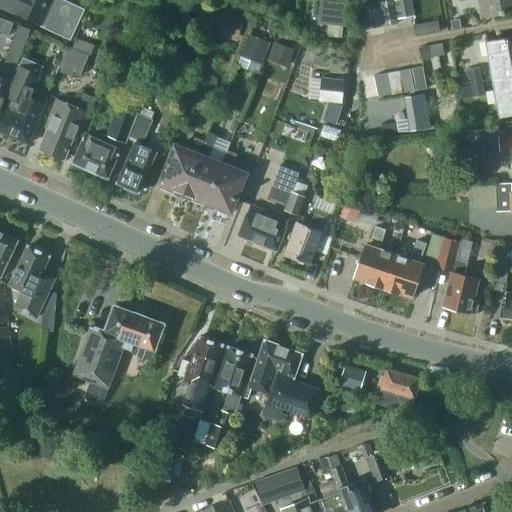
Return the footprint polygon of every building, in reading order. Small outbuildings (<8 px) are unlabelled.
[(0,0),(0,6),(41,26),(53,0),(0,0)] [(64,0),(53,0),(41,27),(71,41),(85,10),(64,0)] [(344,26),(345,26),(348,0),(319,0),(318,23),(328,24),(344,26)] [(385,26),(399,23),(394,0),(388,0),(380,2),(385,26)] [(394,0),(399,23),(416,20),(411,0),(394,0)] [(511,0),(478,0),(482,17),(511,11),(511,0)] [(363,5),(368,30),(382,27),(378,2),(363,5)] [(213,32),(237,41),(245,20),(221,10),(213,32)] [(460,19),(451,21),(453,30),(462,28),(460,19)] [(427,23),(429,34),(441,31),(439,21),(427,23)] [(417,36),(429,34),(427,23),(415,25),(417,36)] [(344,26),(328,24),(327,36),(343,38),(344,26)] [(8,90),(17,65),(20,57),(30,30),(18,25),(0,73),(0,100),(4,91),(6,93),(8,90)] [(271,42),(249,34),(240,56),(262,65),(271,42)] [(493,79),(511,75),(511,36),(486,41),(493,79)] [(288,68),(295,50),(274,43),(267,61),(288,68)] [(431,46),(433,57),(446,55),(443,43),(431,46)] [(420,60),(433,57),(431,46),(418,48),(420,60)] [(73,72),(81,75),(89,55),(68,47),(60,67),(62,67),(60,72),(72,76),(73,72)] [(20,57),(17,65),(8,90),(6,93),(5,97),(20,103),(16,112),(6,108),(0,124),(0,130),(29,142),(44,104),(28,98),(41,65),(20,57)] [(411,69),(416,92),(429,89),(424,66),(411,69)] [(471,84),(482,82),(480,68),(468,70),(471,84)] [(404,94),(416,92),(411,69),(399,71),(404,94)] [(391,97),(404,94),(399,71),(387,74),(391,97)] [(379,99),(391,97),(387,74),(374,76),(379,99)] [(511,75),(493,79),(500,117),(511,115),(511,75)] [(344,80),(324,78),(323,80),(321,100),(321,101),(342,103),(344,80)] [(482,82),(471,84),(473,98),(485,96),(482,82)] [(84,120),(87,121),(96,99),(77,91),(72,105),(56,99),(44,127),(48,128),(39,149),(64,159),(72,139),(76,140),(84,120)] [(425,94),(405,98),(408,119),(410,131),(430,128),(425,94)] [(343,106),(329,102),(323,121),(337,125),(343,106)] [(106,134),(102,133),(99,140),(85,134),(72,163),(108,178),(119,154),(113,152),(118,141),(125,144),(127,138),(137,113),(118,105),(106,134)] [(137,113),(127,138),(128,138),(135,141),(117,182),(139,192),(141,186),(147,189),(153,174),(148,172),(157,152),(141,145),(152,119),(137,113)] [(397,123),(382,124),(383,133),(399,132),(400,132),(399,123),(397,123)] [(511,135),(499,137),(499,129),(462,131),(463,153),(476,152),(476,153),(500,151),(511,150),(511,135)] [(206,204),(221,165),(208,160),(217,136),(207,132),(204,141),(183,195),(206,204)] [(183,195),(204,141),(194,137),(188,152),(173,146),(164,170),(166,170),(160,186),(183,195)] [(221,165),(206,204),(229,213),(235,197),(237,198),(246,175),(231,169),(237,154),(227,150),(221,165)] [(292,191),(299,172),(280,165),(267,199),(286,206),(292,191)] [(511,183),(496,184),(496,185),(474,185),(475,206),(497,206),(497,211),(511,210),(511,212),(511,211),(511,192),(511,193),(511,183)] [(299,216),(306,197),(292,191),(286,206),(284,211),(299,216)] [(239,236),(277,251),(288,222),(251,205),(239,236)] [(356,220),(359,211),(343,206),(339,217),(356,222),(356,220)] [(316,208),(309,227),(296,222),(284,253),(310,263),(322,231),(326,233),(332,215),(316,208)] [(383,288),(395,254),(379,249),(385,229),(376,226),(369,245),(365,244),(354,278),(383,288)] [(0,276),(1,277),(18,240),(0,231),(0,276)] [(425,259),(436,262),(443,238),(432,235),(425,259)] [(441,263),(439,268),(451,271),(442,306),(473,313),(476,300),(470,298),(475,278),(463,275),(466,263),(454,260),(459,241),(444,237),(437,261),(441,263)] [(395,254),(383,288),(412,298),(424,264),(419,262),(426,243),(417,240),(410,259),(395,254)] [(56,278),(43,272),(50,256),(28,246),(9,285),(21,291),(13,308),(37,319),(41,311),(45,313),(49,304),(45,302),(56,278)] [(507,283),(510,250),(497,250),(495,283),(507,283)] [(0,337),(10,336),(4,289),(0,289),(0,337)] [(511,297),(505,298),(504,303),(501,303),(498,316),(511,317),(511,297)] [(134,343),(155,350),(165,324),(115,306),(105,331),(91,326),(74,374),(109,387),(123,348),(132,351),(134,343)] [(203,384),(195,406),(192,416),(200,419),(211,386),(209,386),(223,345),(200,337),(191,362),(183,360),(178,375),(203,384)] [(267,403),(283,408),(311,418),(321,390),(293,380),(302,354),(265,340),(250,385),(246,384),(242,397),(249,399),(252,388),(270,394),(267,403)] [(229,347),(215,388),(228,392),(223,410),(222,410),(218,426),(212,424),(206,444),(224,450),(235,415),(242,396),(239,394),(253,355),(229,347)] [(367,372),(345,365),(339,386),(360,392),(367,372)] [(382,389),(377,404),(392,408),(393,405),(412,410),(415,399),(421,379),(387,369),(382,389)] [(175,447),(189,450),(197,419),(183,415),(175,447)] [(157,439),(153,458),(169,462),(173,442),(157,439)] [(382,451),(374,454),(370,443),(362,447),(374,482),(391,476),(382,451)] [(395,454),(398,464),(407,461),(402,444),(386,449),(388,456),(395,454)] [(331,469),(331,470),(342,466),(337,454),(327,458),(331,469)] [(324,471),(331,469),(327,457),(320,460),(324,471)] [(348,485),(342,466),(331,470),(338,488),(339,488),(341,493),(342,492),(348,511),(376,511),(364,479),(348,485)] [(267,478),(275,501),(305,491),(297,468),(267,478)] [(348,511),(342,492),(341,493),(310,503),(313,511),(348,511)] [(313,511),(310,503),(308,498),(281,509),(282,511),(313,511)] [(214,506),(215,511),(233,511),(229,500),(214,506)] [(488,511),(486,503),(465,510),(465,511),(488,511)]
